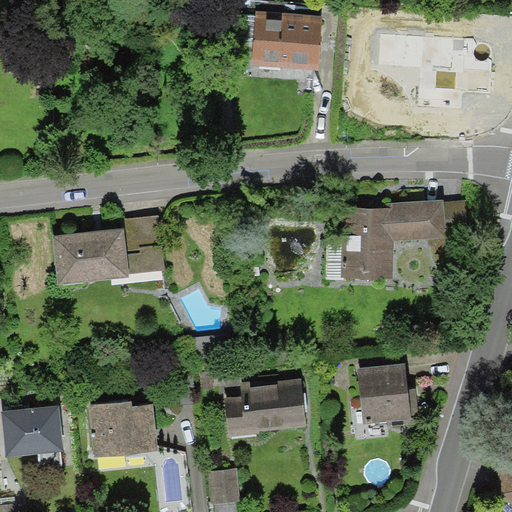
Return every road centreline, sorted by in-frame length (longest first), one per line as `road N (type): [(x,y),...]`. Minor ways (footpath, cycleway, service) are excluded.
road 1 (residential): [(511,160),(318,164),(0,194)]
road 2 (tertiary): [(440,511),(511,272)]
